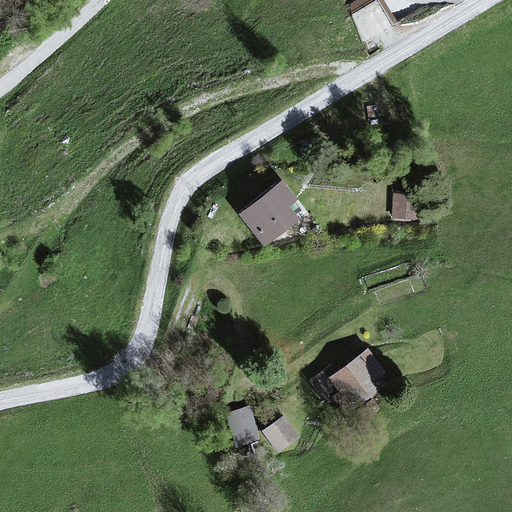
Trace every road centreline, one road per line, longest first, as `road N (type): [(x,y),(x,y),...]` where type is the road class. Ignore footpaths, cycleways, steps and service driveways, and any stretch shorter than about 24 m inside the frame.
road 1 (residential): [(486,0),(192,180),(174,205),(146,336),(124,365),(82,384),(0,400)]
road 2 (residential): [(93,0),(19,79),(0,88)]
